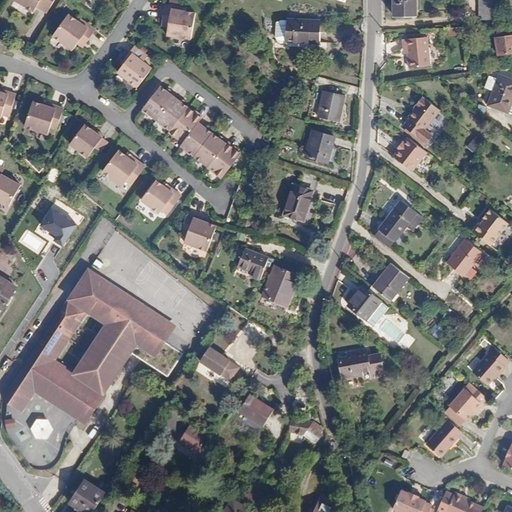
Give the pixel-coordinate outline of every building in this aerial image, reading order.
[(21,0),(38,10),(41,5),(43,0),(44,0),(48,2),(45,8),(51,11),(58,0),(21,0)] [(396,0),(397,16),(418,16),(418,0),(396,0)] [(495,19),(495,0),(481,0),(482,19),(495,19)] [(174,19),(173,26),(171,35),(195,39),(200,13),(187,11),(188,7),(169,4),(167,18),(174,19)] [(77,49),(82,42),(86,36),(92,40),(100,29),(85,18),(83,21),(73,13),(57,35),(77,49)] [(292,21),(291,32),(297,35),(293,42),(322,43),(324,22),(292,21)] [(511,47),(511,29),(496,32),(497,49),(511,47)] [(86,36),(82,42),(87,46),(92,40),(86,36)] [(404,39),(405,46),(408,46),(409,53),(410,66),(430,65),(428,36),(404,39)] [(139,46),(129,58),(131,60),(127,65),(122,71),(141,87),(157,67),(147,60),(151,56),(139,46)] [(336,85),(340,72),(324,68),(320,81),(336,85)] [(511,82),(498,77),(487,106),(508,114),(511,101),(511,82)] [(172,92),(169,90),(164,86),(146,109),(164,122),(164,125),(169,129),(171,128),(174,130),(173,132),(186,143),(184,145),(188,148),(188,151),(193,155),(195,154),(211,167),(225,179),(244,154),(230,143),(229,143),(224,139),(221,137),(211,129),(208,127),(202,122),(205,118),(186,103),(184,101),(172,92)] [(20,93),(3,88),(2,87),(1,90),(0,89),(0,115),(4,117),(6,113),(12,115),(20,93)] [(329,93),(324,118),(345,121),(350,96),(329,93)] [(443,108),(427,96),(426,97),(424,97),(416,107),(418,108),(412,116),(413,117),(407,125),(430,143),(436,135),(428,129),(443,108)] [(67,107),(50,101),(49,101),(48,104),(45,103),(37,100),(29,125),(51,133),(53,127),(60,130),(66,111),(67,107)] [(91,156),(99,146),(106,137),(107,136),(99,129),(98,130),(95,129),(88,124),(73,143),(91,156)] [(339,137),(320,132),(318,145),(314,144),(311,157),(334,162),(339,137)] [(428,150),(408,136),(394,154),(413,168),(428,150)] [(106,137),(99,146),(104,150),(111,141),(106,137)] [(476,153),(481,142),(472,138),(467,149),(476,153)] [(149,166),(134,155),(133,154),(131,157),(129,155),(122,150),(106,171),(125,185),(129,180),(134,185),(149,166)] [(0,170),(4,165),(0,163),(0,198),(11,205),(24,184),(4,173),(0,170)] [(322,181),(306,176),(303,188),(297,186),(289,215),(308,221),(317,192),(319,192),(322,181)] [(184,196),(171,185),(170,185),(168,186),(166,185),(159,180),(144,200),(162,213),(164,210),(170,214),(182,199),(184,196)] [(411,223),(421,209),(404,197),(383,225),(400,238),(411,223)] [(78,223),(82,217),(56,200),(51,207),(78,223)] [(493,203),(476,225),(492,238),(509,215),(493,203)] [(77,226),(51,209),(40,226),(57,237),(54,241),(64,247),(77,226)] [(426,213),(421,209),(411,223),(415,227),(426,213)] [(208,222),(208,219),(191,212),(183,234),(189,237),(187,242),(210,251),(219,226),(211,223),(208,222)] [(400,238),(383,225),(379,232),(395,244),(400,238)] [(477,278),(495,254),(479,241),(460,265),(477,278)] [(255,275),(265,280),(273,258),(250,250),(243,267),(256,272),(255,275)] [(410,277),(393,264),(375,288),(379,292),(392,301),(410,277)] [(278,267),(268,296),(292,306),(296,295),(294,294),(301,275),(278,267)] [(155,319),(158,314),(97,274),(96,276),(90,272),(14,387),(27,396),(40,377),(43,379),(40,384),(78,408),(80,404),(83,406),(79,413),(86,417),(104,389),(103,388),(109,379),(113,381),(137,346),(151,355),(148,361),(170,376),(186,352),(167,340),(164,337),(170,329),(155,319)] [(0,273),(0,303),(5,307),(19,286),(0,273)] [(375,288),(371,286),(368,291),(364,288),(350,306),(376,325),(390,307),(376,297),(379,292),(375,288)] [(158,314),(155,319),(170,329),(164,337),(167,340),(177,326),(158,314)] [(271,331),(250,318),(244,328),(265,342),(266,339),(271,331)] [(285,339),(271,331),(266,339),(280,348),(285,339)] [(506,362),(511,356),(495,342),(490,348),(492,350),(475,369),(491,383),(502,371),(501,370),(507,363),(506,362)] [(210,347),(200,361),(220,375),(221,374),(230,381),(239,367),(230,361),(230,360),(210,347)] [(367,349),(347,353),(348,357),(338,359),(341,379),(363,375),(362,372),(371,370),(372,378),(385,376),(381,354),(368,356),(367,349)] [(14,387),(8,397),(25,408),(37,388),(87,421),(113,381),(109,379),(103,388),(104,389),(86,417),(79,413),(83,406),(80,404),(78,408),(40,384),(43,379),(40,377),(27,396),(14,387)] [(490,395),(472,379),(451,403),(466,418),(472,411),(478,405),(480,407),(490,395)] [(251,394),(240,411),(264,428),(275,411),(251,394)] [(315,420),(294,415),(291,429),(297,430),(299,427),(301,423),(307,426),(308,424),(311,426),(315,420)] [(29,431),(46,442),(55,427),(38,416),(29,431)] [(452,440),(460,432),(463,429),(449,416),(428,439),(440,450),(450,438),(452,440)] [(15,418),(5,420),(6,429),(16,427),(15,418)] [(326,427),(325,426),(315,420),(311,426),(308,424),(307,426),(301,423),(299,427),(297,430),(307,433),(306,435),(318,443),(325,433),(323,431),(326,427)] [(192,422),(180,439),(196,450),(203,441),(208,433),(192,422)] [(440,450),(442,452),(452,440),(450,438),(440,450)] [(196,450),(180,439),(179,441),(196,452),(198,460),(208,456),(203,441),(196,450)] [(85,511),(94,511),(106,494),(85,480),(71,502),(85,511)] [(243,494),(256,505),(266,493),(253,482),(243,494)] [(423,511),(428,511),(435,497),(429,495),(429,493),(421,489),(413,484),(412,485),(404,482),(395,501),(421,511),(423,511)] [(446,488),(443,494),(438,505),(452,511),(481,511),(484,507),(464,498),(463,495),(446,488)] [(336,511),(337,510),(333,508),(334,506),(332,504),(337,494),(328,490),(326,496),(325,496),(317,511),(314,511),(313,511),(336,511)] [(254,511),(234,498),(225,511),(254,511)]
